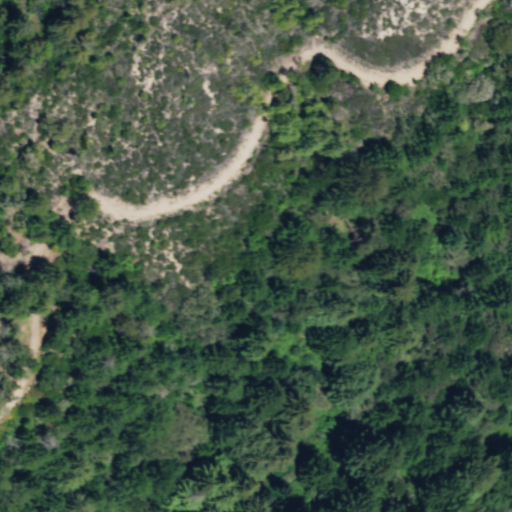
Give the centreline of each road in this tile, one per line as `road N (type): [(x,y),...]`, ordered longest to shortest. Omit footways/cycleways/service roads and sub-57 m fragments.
road 1 (track): [(495,0),(438,71),(384,85),(328,55),(292,73),(228,183),(184,207),(136,215),(100,205),(60,215),(58,253),(20,211),(0,216)]
road 2 (track): [(4,413),(44,365),(58,253)]
